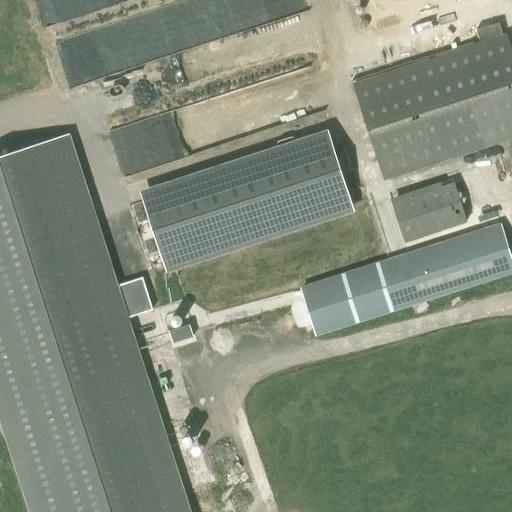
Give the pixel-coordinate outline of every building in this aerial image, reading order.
[(511,51),(506,35),(351,84),(383,181),(511,139),(511,147),(507,150),(511,164),(511,51)] [(233,135),(284,123),(274,80),(227,92),(229,101),(239,98),(243,112),(234,115),(233,113),(228,114),(233,135)] [(121,171),(206,150),(195,107),(110,128),(121,171)] [(166,273),(354,212),(328,129),(139,190),(166,273)] [(0,402),(35,511),(187,511),(68,143),(0,164),(0,402)] [(467,223),(454,183),(391,204),(404,244),(467,223)] [(315,336),(511,273),(511,261),(500,224),(300,288),(315,336)] [(146,296),(122,304),(127,319),(151,312),(146,296)] [(189,324),(169,330),(172,342),(193,336),(189,324)]
